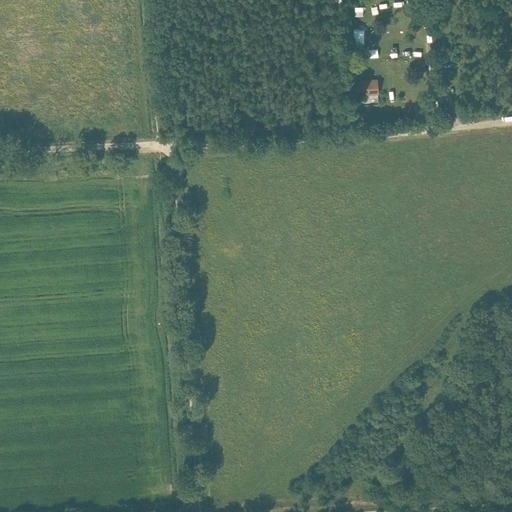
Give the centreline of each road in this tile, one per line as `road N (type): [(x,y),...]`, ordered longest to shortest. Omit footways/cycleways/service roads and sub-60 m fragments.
road 1 (track): [(169,145),(257,147),(511,121)]
road 2 (unclassified): [(0,151),(169,145)]
